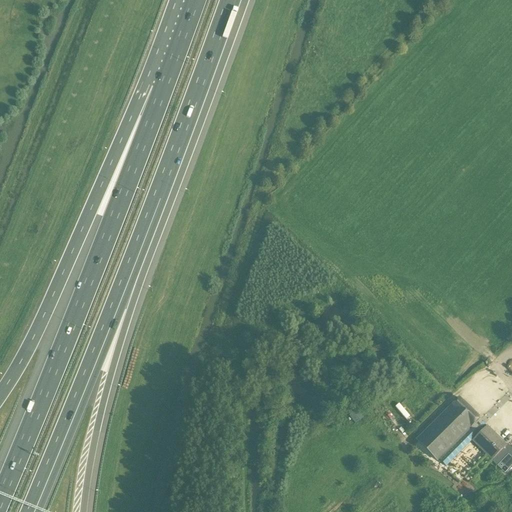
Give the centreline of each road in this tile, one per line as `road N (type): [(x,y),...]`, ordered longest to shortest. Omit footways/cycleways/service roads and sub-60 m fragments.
road 1 (motorway): [(29,511),(229,0)]
road 2 (motorway): [(83,511),(116,351),(245,0)]
road 3 (motorway): [(157,83),(0,496)]
road 4 (motorway): [(157,83),(0,400)]
road 5 (track): [(364,511),(391,484),(415,439),(459,395)]
